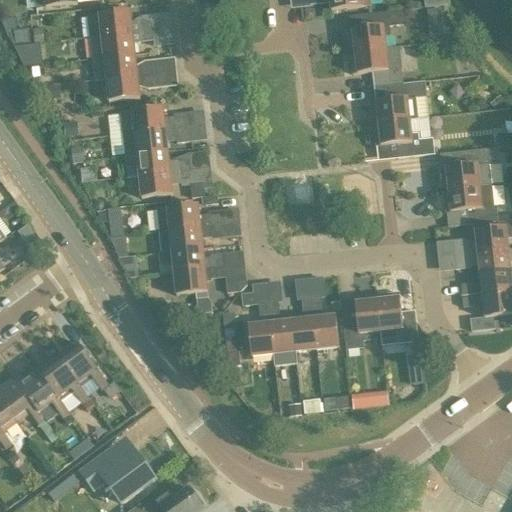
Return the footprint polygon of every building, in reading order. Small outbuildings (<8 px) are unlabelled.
[(34,0),(36,10),(46,9),(46,10),(78,7),(76,0),(34,0)] [(370,0),(310,0),(311,7),(330,4),(331,14),(362,11),(362,9),(371,8),(370,0)] [(444,0),(427,0),(432,32),(449,30),(444,0)] [(354,45),(355,53),(385,50),(384,38),(390,37),(390,28),(403,27),(401,12),(349,17),(351,32),(347,33),(349,45),(354,45)] [(86,18),(89,39),(153,32),(152,22),(142,23),(131,24),(129,14),(86,18)] [(16,44),(32,42),(31,29),(14,31),(16,44)] [(89,39),(91,61),(134,56),(133,45),(145,43),(154,42),(153,32),(89,39)] [(25,66),(46,62),(43,42),(21,46),(25,66)] [(385,50),(355,53),(356,65),(351,65),(352,78),(376,75),(377,85),(402,82),(403,84),(423,82),(421,68),(401,71),(401,70),(388,71),(385,50)] [(107,80),(107,81),(157,75),(156,66),(135,68),(134,56),(91,61),(93,82),(107,80)] [(157,75),(107,81),(109,104),(139,101),(138,88),(148,87),(158,86),(157,75)] [(377,117),(378,125),(408,121),(419,120),(416,100),(427,99),(425,83),(374,88),(376,104),(371,105),(373,117),(377,117)] [(120,115),(123,136),(185,129),(184,120),(164,122),(163,111),(120,115)] [(408,121),(378,125),(379,135),(375,136),(376,149),(396,147),(397,161),(435,156),(433,140),(419,142),(418,134),(410,135),(408,121)] [(125,157),(137,156),(168,153),(166,142),(176,141),(187,139),(185,129),(123,136),(125,157)] [(447,183),(448,191),(492,186),(490,166),(496,165),(494,150),(440,156),(443,183),(447,183)] [(137,156),(139,177),(190,172),(189,162),(169,165),(168,153),(137,156)] [(171,184),(181,183),(189,182),(191,200),(205,199),(204,191),(203,181),(191,182),(190,172),(139,177),(142,200),(173,197),(171,184)] [(492,186),(448,191),(449,202),(445,203),(446,215),(465,213),(466,226),(511,221),(511,215),(498,217),(497,207),(495,207),(492,186)] [(0,212),(13,203),(7,194),(0,198),(0,212)] [(216,199),(205,200),(206,208),(217,206),(216,199)] [(0,242),(2,241),(0,238),(0,218),(1,218),(4,223),(20,212),(13,203),(0,212),(0,242)] [(169,231),(169,232),(220,226),(219,218),(199,220),(197,207),(156,211),(158,232),(169,231)] [(124,208),(112,210),(114,227),(126,225),(124,208)] [(452,243),(453,257),(507,251),(506,240),(511,239),(511,221),(497,224),(498,231),(474,234),(475,243),(470,243),(467,241),(452,243)] [(159,254),(202,250),(201,239),(221,237),(220,226),(169,232),(171,253),(159,254)] [(172,264),(173,275),(225,269),(224,260),(203,262),(202,250),(159,254),(160,265),(172,264)] [(479,275),(509,272),(509,264),(511,263),(511,250),(507,251),(453,257),(455,272),(470,270),(472,267),(478,267),(479,275)] [(225,269),(173,275),(175,298),(196,296),(196,301),(207,300),(205,281),(226,279),(225,269)] [(461,290),(462,299),(511,293),(511,271),(510,272),(509,272),(479,275),(480,289),(472,290),(472,289),(461,290)] [(245,282),(225,284),(227,296),(240,294),(246,288),(245,282)] [(511,293),(462,299),(463,310),(474,308),(482,307),(484,321),(470,322),(471,333),(493,331),(492,319),(511,316),(511,293)] [(252,296),(241,297),(242,309),(253,308),(252,296)] [(377,299),(381,335),(400,333),(401,346),(419,344),(415,313),(401,314),(399,297),(386,298),(386,303),(378,304),(377,299)] [(356,321),(343,322),(346,351),(363,349),(362,342),(370,342),(370,337),(381,335),(377,299),(354,302),(356,321)] [(322,300),(310,301),(315,353),(338,350),(335,319),(324,320),(323,310),(322,300)] [(305,323),(291,324),(295,366),(297,365),(296,355),(315,353),(310,301),(302,302),(304,312),(305,323)] [(267,306),(273,357),(274,368),(295,366),(291,324),(280,325),(277,304),(267,306)] [(250,360),(273,357),(267,306),(258,307),(260,327),(247,329),(250,360)] [(238,342),(227,343),(229,369),(240,367),(238,353),(239,353),(238,342)] [(78,345),(58,359),(77,386),(78,385),(81,389),(93,380),(102,392),(108,387),(78,345)] [(46,368),(39,373),(58,400),(58,399),(61,404),(74,395),(82,406),(89,401),(81,389),(78,385),(77,386),(58,359),(56,356),(44,365),(46,368)] [(39,373),(20,387),(39,414),(52,405),(63,420),(70,415),(61,404),(58,399),(58,400),(39,373)] [(14,379),(0,389),(0,402),(17,426),(31,416),(44,433),(50,429),(39,414),(20,387),(14,379)] [(369,395),(352,397),(353,411),(371,409),(369,395)] [(17,426),(0,402),(0,443),(5,450),(11,446),(4,435),(17,426)] [(80,473),(89,486),(101,477),(122,506),(153,482),(134,455),(115,469),(105,455),(80,473)] [(200,511),(203,511),(188,490),(172,501),(169,497),(158,504),(156,501),(144,510),(141,505),(131,511),(200,511)]
